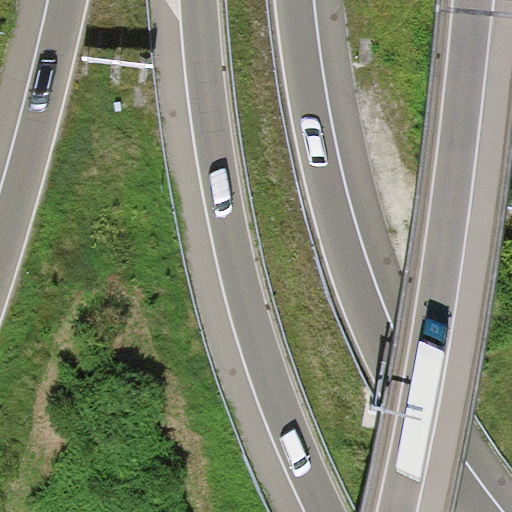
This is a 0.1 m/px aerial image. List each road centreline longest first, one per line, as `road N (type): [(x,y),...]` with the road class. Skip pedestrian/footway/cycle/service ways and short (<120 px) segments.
road 1 (motorway): [(486,511),(410,399),(352,260),(311,97),(298,0)]
road 2 (motorway): [(196,0),(226,228),(255,345),(324,511)]
road 3 (motorway): [(403,511),(452,239),(480,0)]
road 4 (motorway): [(62,0),(0,242)]
